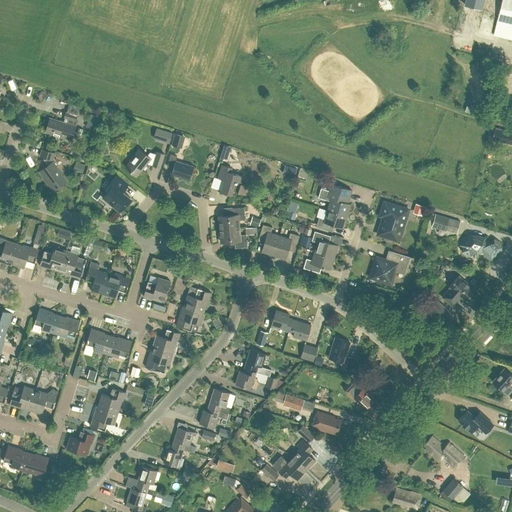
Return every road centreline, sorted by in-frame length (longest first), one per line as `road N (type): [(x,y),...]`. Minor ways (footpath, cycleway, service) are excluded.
road 1 (residential): [(65,511),(226,337),(247,274)]
road 2 (track): [(485,40),(413,19),(262,32),(254,17),(258,0)]
road 3 (residential): [(0,276),(126,316),(150,241)]
road 4 (tertiary): [(316,511),(431,386)]
road 5 (residential): [(204,257),(201,202),(161,188),(120,231)]
road 6 (residential): [(431,386),(335,301)]
road 7 (residential): [(120,231),(2,199)]
